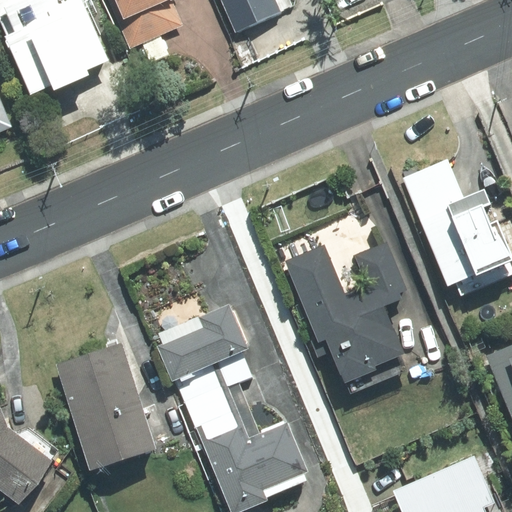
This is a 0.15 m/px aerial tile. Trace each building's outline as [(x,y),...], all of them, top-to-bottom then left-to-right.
[(0,0),(0,16),(33,97),(58,87),(60,92),(96,78),(94,73),(114,65),(87,0),(77,0),(76,0),(0,0)] [(109,0),(131,49),(186,25),(176,1),(177,0),(109,0)] [(277,0),(224,0),(237,29),(282,10),(277,0)] [(0,135),(13,130),(0,98),(0,135)] [(450,159),(405,177),(450,286),(511,261),(511,243),(489,189),(467,198),(450,159)] [(326,244),(287,260),(321,340),(329,337),(347,381),(409,356),(388,304),(404,297),(402,290),(408,288),(389,244),(358,257),(369,283),(346,292),(326,244)] [(511,345),(489,355),(511,410),(511,345)] [(126,346),(58,369),(94,474),(161,451),(126,346)] [(226,376),(185,393),(234,511),(245,511),(272,501),(270,497),(310,480),(308,474),(312,472),(291,422),(252,438),(226,376)] [(0,399),(0,489),(22,507),(57,464),(11,427),(0,399)] [(503,511),(480,456),(397,490),(406,511),(503,511)]
